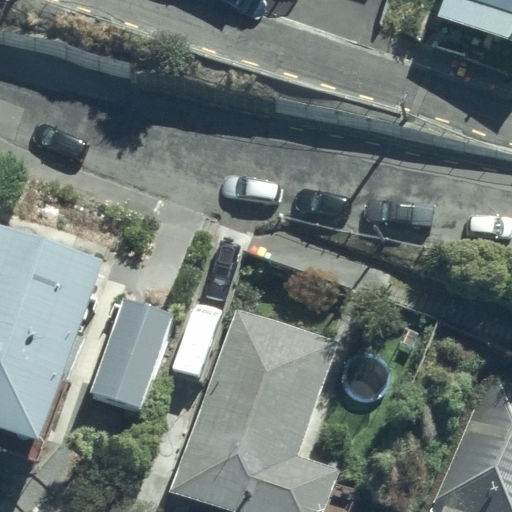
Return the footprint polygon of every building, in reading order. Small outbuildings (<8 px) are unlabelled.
[(511,0),(449,0),(445,15),(511,37),(511,0)] [(111,272),(0,235),(0,441),(49,458),(111,272)] [(180,324),(129,307),(97,403),(147,420),(180,324)] [(345,352),(239,314),(170,504),(192,511),(339,511),(348,487),(303,470),(345,352)] [(511,511),(511,378),(490,370),(432,511),(511,511)]
